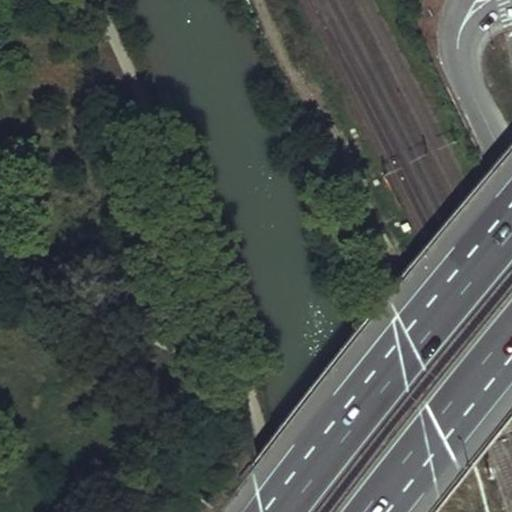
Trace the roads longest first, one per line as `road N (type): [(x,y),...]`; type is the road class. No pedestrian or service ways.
road 1 (motorway): [(511,209),(269,511)]
road 2 (motorway): [(368,511),(511,326)]
